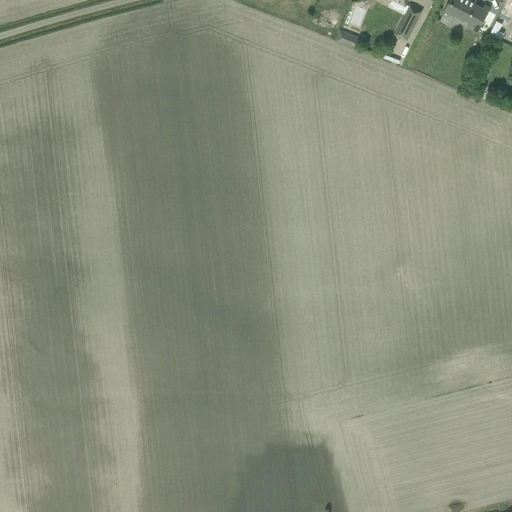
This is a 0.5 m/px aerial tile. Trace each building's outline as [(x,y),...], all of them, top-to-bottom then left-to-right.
[(482,8),(474,4),(476,0),(475,0),(449,0),(444,10),(469,20),(466,26),(477,33),(490,8),(484,5),(482,8)] [(416,8),(409,4),(394,34),(401,37),(401,36),(407,39),(421,12),(415,9),(416,8)] [(329,38),(348,45),(351,35),(333,28),(329,38)] [(457,80),(472,87),(483,60),(469,54),(457,80)] [(490,89),(484,104),(498,108),(503,94),(490,89)]
